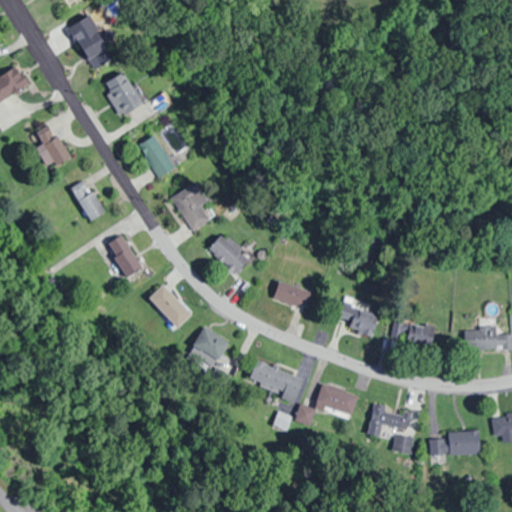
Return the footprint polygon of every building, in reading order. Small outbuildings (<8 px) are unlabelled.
[(112,60),(106,50),(109,48),(97,28),(77,40),(95,70),(112,60)] [(29,86),(19,66),(0,74),(0,94),(2,99),(29,86)] [(102,89),(126,116),(144,100),(121,73),(102,89)] [(45,165),(65,160),(55,123),(35,128),(45,165)] [(178,165),(152,135),(138,147),(163,178),(178,165)] [(70,189),(92,221),(106,211),(84,179),(70,189)] [(211,220),(202,206),(211,199),(199,180),(170,198),(192,232),(211,220)] [(234,276),(249,261),(222,234),(207,249),(234,276)] [(144,266),(122,235),(107,245),(129,277),(144,266)] [(369,245),(384,248),(387,239),(371,235),(369,245)] [(273,298),(305,308),(311,291),(278,280),(273,298)] [(178,328),(192,313),(163,284),(149,299),(178,328)] [(372,336),(381,311),(346,298),(339,316),(351,321),(349,327),(372,336)] [(391,339),(433,347),(436,328),(394,320),(391,339)] [(193,344),(218,360),(230,342),(204,326),(193,344)] [(509,349),(509,327),(465,327),(465,349),(509,349)] [(295,400),(303,378),(256,359),(247,381),(295,400)] [(359,396),(324,382),(317,402),(352,415),(359,396)] [(379,430),(408,427),(405,409),(377,412),(379,430)] [(511,434),(511,413),(492,417),(495,438),(502,437),(503,444),(511,442),(511,441),(511,434)] [(447,431),(447,454),(481,454),(481,431),(447,431)]
